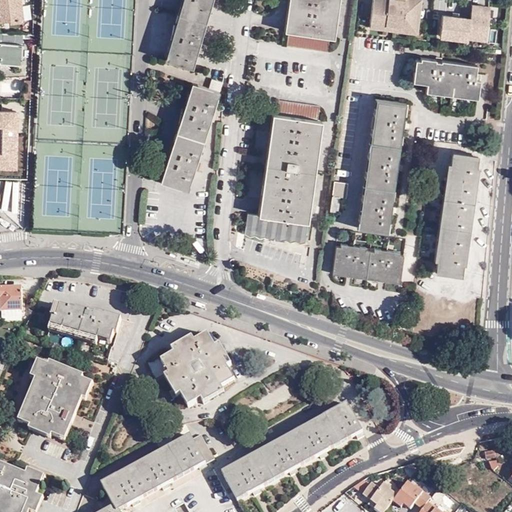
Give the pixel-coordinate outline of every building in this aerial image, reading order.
[(0,0),(0,8),(22,6),(20,0),(0,0)] [(183,0),(166,60),(192,68),(197,51),(199,42),(211,2),(211,0),(183,0)] [(292,0),(288,32),(329,37),(334,0),(292,0)] [(384,25),(384,29),(417,34),(421,0),(372,0),(369,23),(384,25)] [(486,40),(490,7),(472,5),(470,18),(442,14),(439,36),(467,40),(468,37),(486,40)] [(0,21),(23,19),(22,6),(0,8),(0,21)] [(329,38),(288,32),(286,46),(327,52),(329,38)] [(0,63),(21,65),(23,34),(0,33),(0,63)] [(199,42),(197,51),(202,53),(205,44),(199,42)] [(475,73),(477,65),(441,60),(441,58),(436,58),(436,59),(420,57),(420,60),(416,59),(413,82),(426,83),(425,91),(472,97),(477,98),(480,74),(475,73)] [(187,190),(194,170),(197,161),(209,121),(212,112),(222,82),(211,78),(208,87),(197,84),(194,92),(192,91),(163,182),(187,190)] [(387,233),(405,102),(375,98),(357,228),(387,233)] [(320,106),(278,100),(276,114),(318,119),(320,106)] [(0,140),(5,141),(5,134),(13,135),(14,115),(6,114),(6,121),(0,120),(0,140)] [(262,216),(247,213),(244,233),(310,243),(313,223),(303,221),(310,170),(317,120),(276,114),(262,216)] [(267,149),(270,128),(261,127),(258,147),(267,149)] [(477,159),(452,155),(436,269),(461,272),(477,159)] [(334,180),(329,211),(337,212),(339,197),(345,198),(347,183),(334,180)] [(335,246),(331,273),(399,283),(403,255),(399,254),(399,252),(374,248),(374,251),(365,250),(366,247),(341,243),(340,246),(335,246)] [(22,311),(22,288),(0,288),(0,309),(0,312),(22,311)] [(99,336),(112,340),(114,334),(117,335),(122,319),(95,312),(95,314),(76,309),(76,310),(52,303),(49,316),(51,317),(48,326),(63,330),(80,335),(79,341),(97,346),(98,340),(99,336)] [(61,336),(63,330),(48,326),(46,331),(61,336)] [(61,336),(79,341),(80,335),(63,330),(61,336)] [(235,381),(227,368),(215,347),(208,334),(194,342),(174,354),(161,361),(168,374),(164,377),(176,398),(181,395),(188,408),(201,401),(222,389),(235,381)] [(468,345),(469,338),(458,336),(457,343),(468,345)] [(174,354),(194,342),(192,337),(171,350),(174,354)] [(215,347),(227,368),(232,365),(220,345),(215,347)] [(82,381),(83,377),(50,363),(49,366),(42,363),(35,379),(40,381),(23,423),(61,439),(67,423),(70,424),(74,413),(72,413),(78,397),(86,401),(93,385),(82,381)] [(222,389),(201,401),(204,405),(224,393),(222,389)] [(365,435),(363,433),(347,404),(222,473),(238,502),(253,494),(254,496),(261,492),(260,490),(289,474),(291,476),(298,472),(297,470),(320,457),(321,459),(327,456),(326,453),(356,437),(357,439),(365,435)] [(120,511),(132,505),(133,506),(140,503),(139,501),(162,488),(163,490),(170,486),(169,485),(199,468),(200,470),(207,466),(206,464),(214,460),(201,435),(193,439),(191,436),(101,485),(108,497),(98,503),(102,511),(120,511)] [(486,460),(496,458),(494,451),(485,453),(486,460)] [(416,465),(410,460),(405,462),(414,469),(416,465)] [(498,468),(496,461),(489,463),(492,470),(494,471),(496,469),(498,468)] [(29,511),(36,496),(44,477),(28,470),(25,478),(9,472),(0,468),(0,465),(0,464),(0,463),(0,511),(29,511)] [(11,468),(0,464),(0,465),(0,468),(9,472),(11,468)] [(236,511),(212,468),(131,511),(176,511),(175,509),(180,506),(184,503),(188,511),(236,511)] [(398,496),(401,492),(386,481),(384,484),(392,490),(390,491),(398,496)] [(415,488),(408,483),(401,492),(398,496),(396,499),(404,505),(410,510),(415,504),(422,510),(428,503),(431,498),(416,487),(415,488)] [(374,509),(377,511),(385,511),(393,502),(396,499),(398,496),(390,491),(392,490),(384,484),(380,490),(372,484),(363,495),(371,501),(371,502),(377,506),(374,509)] [(36,496),(29,511),(33,511),(40,497),(36,496)] [(404,505),(396,499),(393,502),(401,508),(404,505)] [(440,511),(428,503),(422,510),(420,511),(440,511)]
